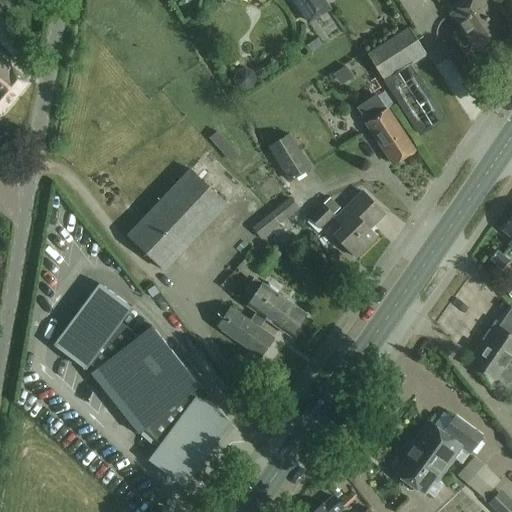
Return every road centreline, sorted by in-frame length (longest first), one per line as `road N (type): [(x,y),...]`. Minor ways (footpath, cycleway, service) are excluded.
road 1 (primary): [(247,511),(503,146)]
road 2 (unclassified): [(0,361),(61,0)]
